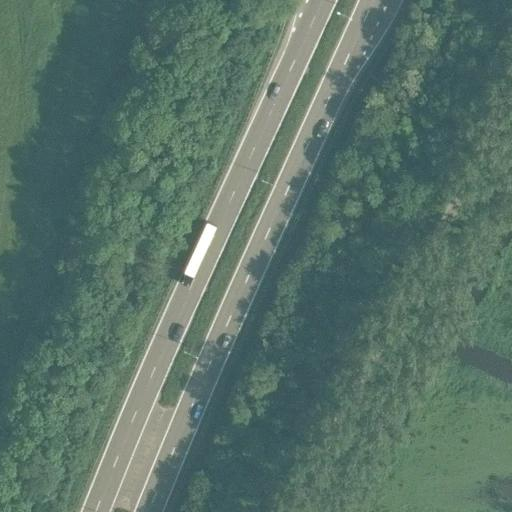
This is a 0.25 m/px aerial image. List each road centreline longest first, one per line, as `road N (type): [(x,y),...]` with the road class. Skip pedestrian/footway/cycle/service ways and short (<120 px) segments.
road 1 (trunk): [(320,0),(94,511)]
road 2 (trunk): [(148,511),(293,176)]
road 3 (primary): [(293,176),(372,0)]
